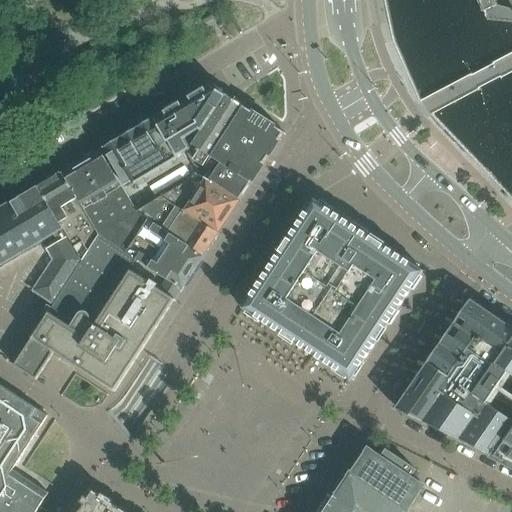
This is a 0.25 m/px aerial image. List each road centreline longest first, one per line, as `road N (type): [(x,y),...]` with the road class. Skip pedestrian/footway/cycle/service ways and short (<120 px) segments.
road 1 (residential): [(308,13),(0,191)]
road 2 (residential): [(186,330),(248,224),(336,114)]
road 3 (tertiary): [(336,114),(365,162),(468,258)]
road 4 (residential): [(468,258),(365,412)]
road 5 (tertiary): [(495,227),(430,169),(370,93)]
road 6 (residential): [(511,490),(365,412)]
